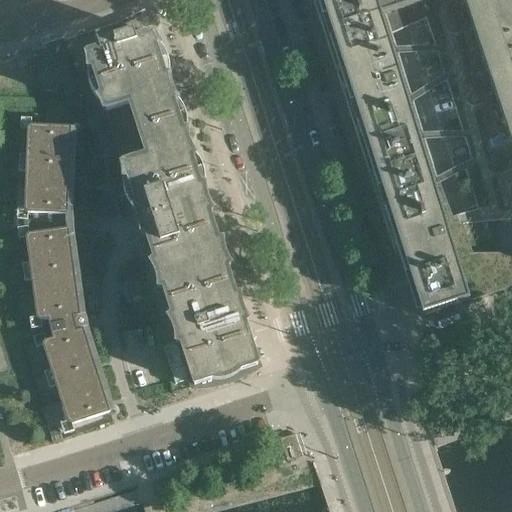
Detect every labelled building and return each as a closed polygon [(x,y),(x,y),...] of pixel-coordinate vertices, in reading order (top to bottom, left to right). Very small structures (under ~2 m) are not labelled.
[(511,287),(511,0),(320,0),(422,316),(511,287)] [(241,316),(199,186),(191,160),(194,157),(192,153),(190,149),(189,146),(188,144),(187,142),(187,139),(187,136),(187,133),(187,130),(187,127),(187,124),(186,121),(186,118),(185,117),(184,114),(182,110),(180,106),(176,101),(174,98),(172,94),(172,93),(171,90),(170,89),(169,86),(169,84),(169,81),(169,77),(169,74),(169,73),(169,71),(169,68),(169,65),(168,64),(167,61),(167,59),(165,55),(163,53),(162,50),(160,48),(159,47),(156,42),(153,36),(151,37),(151,35),(145,37),(144,38),(137,23),(119,31),(95,39),(99,52),(88,56),(178,336),(177,337),(179,343),(191,380),(193,388),(207,387),(221,384),(226,383),(231,381),(236,379),(244,375),(251,371),(254,370),(259,366),(242,316),(241,316)] [(26,66),(28,63),(27,59),(23,56),(19,57),(17,61),(18,65),(22,67),(26,66)] [(67,215),(71,128),(31,126),(28,130),(24,211),(27,214),(67,215)] [(68,229),(61,230),(28,235),(26,239),(37,319),(40,322),(48,321),(52,339),(45,342),(43,346),(68,423),(72,425),(110,413),(83,330),(77,331),(74,318),(80,316),(68,229)] [(191,380),(179,343),(164,348),(175,385),(191,380)] [(294,437),(282,441),(289,460),(290,460),(300,456),(294,437)]
